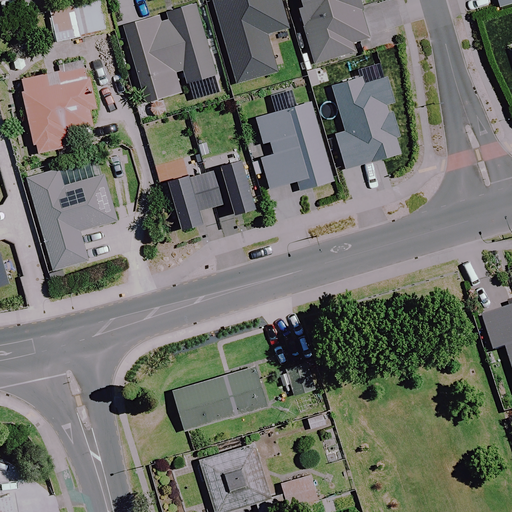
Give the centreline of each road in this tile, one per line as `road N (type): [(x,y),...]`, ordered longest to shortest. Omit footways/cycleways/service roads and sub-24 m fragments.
road 1 (tertiary): [(494,211),(59,339)]
road 2 (residential): [(494,211),(431,0)]
road 3 (residential): [(110,511),(59,339)]
